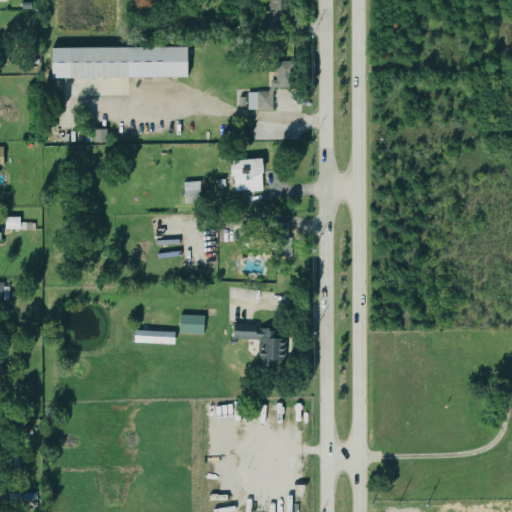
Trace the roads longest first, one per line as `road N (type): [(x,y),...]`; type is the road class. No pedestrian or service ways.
road 1 (secondary): [(352,511),(354,0)]
road 2 (secondary): [(326,0),(327,511)]
